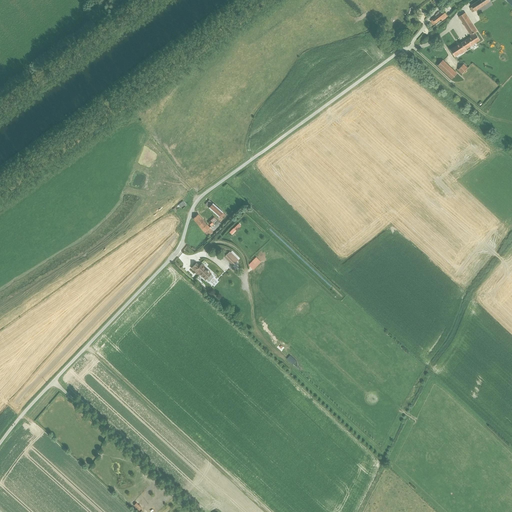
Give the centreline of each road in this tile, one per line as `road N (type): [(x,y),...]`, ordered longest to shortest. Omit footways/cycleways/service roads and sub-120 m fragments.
road 1 (unclassified): [(0,443),(175,253),(200,197),(401,50),(449,0)]
road 2 (unclassified): [(155,0),(0,113)]
